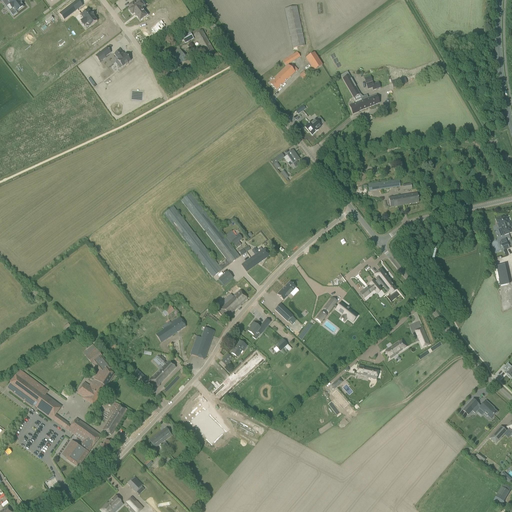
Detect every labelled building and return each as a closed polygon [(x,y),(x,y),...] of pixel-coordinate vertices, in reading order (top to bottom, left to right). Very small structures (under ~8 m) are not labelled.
[(0,0),(0,1),(1,1),(2,0),(6,0),(10,4),(9,5),(6,7),(9,12),(13,9),(12,9),(13,8),(16,12),(23,7),(20,3),(21,2),(19,0),(0,0)] [(129,5),(128,6),(130,9),(129,10),(132,15),(133,14),(134,14),(138,18),(139,17),(141,20),(144,18),(145,19),(148,16),(144,11),(143,12),(143,11),(142,11),(140,9),(137,4),(135,5),(133,2),(130,4),(131,5),(130,5),(129,5)] [(73,3),(59,14),(64,20),(78,9),(73,3)] [(284,9),(292,47),(292,48),(304,46),(296,6),(284,9)] [(83,19),(80,22),(83,26),(87,23),(90,27),(97,22),(94,17),(92,14),(91,14),(88,10),(81,16),(83,19)] [(144,27),(139,30),(143,35),(145,34),(148,32),(144,27)] [(202,30),(197,33),(193,35),(207,59),(216,55),(202,30)] [(180,36),(185,44),(194,39),(189,31),(180,36)] [(106,48),(95,56),(99,62),(100,61),(100,62),(105,57),(110,53),(111,53),(107,48),(106,48)] [(187,60),(179,49),(169,56),(176,67),(187,60)] [(119,50),(114,54),(116,57),(116,58),(118,60),(115,62),(120,69),(122,67),(122,68),(125,65),(125,66),(128,64),(128,63),(130,61),(125,54),(125,55),(124,56),(122,53),(119,51),(119,50)] [(296,52),(282,61),(285,65),(299,56),(296,52)] [(322,65),(314,53),(306,58),(314,71),(322,65)] [(276,91),(280,87),(297,70),(293,65),(290,68),(288,66),(270,84),(276,91)] [(304,71),(299,75),(303,80),(307,76),(304,71)] [(353,98),(354,98),(360,94),(347,72),(341,76),(342,79),(353,98)] [(407,84),(405,77),(392,82),(393,88),(407,84)] [(373,84),(371,85),(372,88),(373,91),(380,89),(378,83),(373,84)] [(322,91),(306,102),(312,109),(327,98),(322,91)] [(360,94),(354,98),(356,103),(349,106),(350,107),(351,110),(353,115),(358,112),(379,103),(377,99),(376,96),(368,99),(367,96),(367,95),(363,97),(360,94)] [(306,109),(303,106),(296,111),(298,114),(306,109)] [(312,122),(305,127),(312,135),(318,130),(320,128),(320,127),(321,126),(316,120),(315,121),(314,120),(312,123),(312,122)] [(287,155),(291,161),(288,163),(290,166),(293,164),(295,167),(299,165),(297,162),(299,160),(293,151),(287,155)] [(284,157),(282,153),(271,161),(274,165),(284,157)] [(285,180),(289,177),(284,171),(280,174),(285,180)] [(369,192),(400,187),(399,179),(368,184),(369,192)] [(239,257),(236,252),(219,230),(218,229),(191,193),(181,201),(226,260),(218,265),(173,207),(163,215),(209,274),(212,278),(239,257)] [(419,203),(418,198),(417,194),(397,197),(389,199),(390,208),(419,203)] [(503,217),(496,220),(498,224),(499,228),(498,228),(501,236),(504,235),(506,234),(511,233),(508,225),(509,224),(507,217),(504,218),(503,217)] [(238,234),(235,236),(233,233),(231,231),(225,236),(230,244),(232,242),(237,248),(241,245),(238,241),(242,238),(238,234)] [(506,239),(500,241),(502,246),(503,250),(509,248),(507,243),(506,239)] [(260,248),(257,250),(256,248),(252,251),(255,256),(242,265),(247,272),(270,256),(264,248),(262,250),(260,248)] [(367,259),(374,255),(373,253),(359,260),(362,266),(369,263),(367,259)] [(496,267),(500,287),(510,284),(505,265),(496,267)] [(366,286),(363,289),(365,290),(365,291),(364,292),(367,296),(374,290),(374,291),(375,291),(376,293),(380,289),(378,287),(382,284),(388,292),(391,296),(397,291),(395,290),(389,282),(387,280),(388,279),(386,277),(381,270),(375,274),(374,275),(378,280),(375,282),(374,281),(369,285),(370,286),(368,288),(366,286)] [(233,279),(227,272),(218,279),(224,286),(233,279)] [(281,291),(277,295),(283,301),(288,297),(287,297),(288,296),(289,296),(296,288),(290,283),(282,291),(281,291)] [(313,299),(316,297),(309,287),(301,292),(305,297),(304,297),(306,300),(301,304),(303,307),(308,303),(310,306),(316,302),(313,299)] [(239,290),(219,309),(224,315),(227,319),(233,314),(232,313),(233,312),(235,311),(247,299),(244,296),(239,290)] [(330,301),(323,310),(328,313),(333,307),(336,309),(343,315),(340,319),(342,320),(341,321),(342,321),(343,321),(344,322),(347,318),(353,322),(357,316),(353,313),(352,314),(351,313),(352,312),(349,310),(349,309),(347,308),(343,306),(344,306),(341,303),(337,308),(334,305),(335,305),(330,301)] [(280,304),(275,310),(288,322),(293,316),(280,304)] [(168,315),(174,311),(170,306),(168,307),(168,308),(165,311),(168,315)] [(297,332),(308,321),(303,316),(293,328),(297,332)] [(163,330),(156,335),(161,343),(178,332),(181,330),(186,327),(183,323),(179,318),(170,324),(171,325),(168,327),(167,325),(162,328),(163,330)] [(250,328),(248,331),(252,334),(253,335),(252,337),(256,341),(260,335),(267,326),(268,325),(265,322),(263,323),(260,328),(259,327),(255,324),(251,329),(250,328)] [(205,328),(202,338),(196,336),(192,350),(190,355),(204,360),(214,331),(205,328)] [(425,332),(417,336),(420,344),(428,341),(425,332)] [(282,340),(275,346),(276,347),(279,351),(280,351),(284,347),(287,345),(282,340)] [(389,348),(385,352),(386,354),(390,359),(394,356),(395,355),(407,347),(402,341),(402,340),(389,348)] [(231,353),(237,357),(242,351),(243,352),(246,346),(240,342),(234,350),(233,350),(231,353)] [(87,351),(83,354),(85,356),(90,362),(92,365),(93,364),(96,362),(97,361),(99,359),(100,358),(102,357),(101,357),(95,349),(93,346),(88,350),(87,351)] [(257,351),(212,392),(220,401),(265,360),(257,351)] [(232,358),(228,354),(221,361),(225,366),(232,358)] [(162,363),(164,366),(166,364),(164,361),(161,357),(160,356),(159,357),(158,358),(159,359),(157,360),(161,364),(162,363)] [(81,388),(77,394),(83,397),(82,398),(85,399),(87,401),(93,405),(95,402),(99,396),(100,397),(114,375),(111,373),(109,372),(111,369),(102,357),(93,364),(94,364),(94,365),(96,367),(99,370),(101,368),(99,371),(96,377),(97,378),(96,379),(95,380),(94,380),(89,387),(84,383),(81,388)] [(166,364),(164,366),(149,382),(156,389),(176,368),(168,362),(167,363),(166,364)] [(511,367),(508,363),(502,369),(506,373),(507,371),(508,372),(506,375),(511,380),(511,379),(511,367)] [(359,366),(357,374),(367,376),(366,378),(376,380),(378,371),(364,368),(364,367),(359,366)] [(137,370),(132,375),(135,377),(141,383),(146,378),(140,373),(137,370)] [(61,419),(56,415),(61,407),(46,395),(48,392),(22,372),(20,371),(6,389),(33,409),(35,406),(58,423),(61,419)] [(336,381),(331,386),(334,390),(340,385),(336,381)] [(479,404),(473,399),(463,410),(468,415),(472,411),(475,414),(480,409),(485,413),(484,414),(487,417),(488,416),(491,419),(497,413),(491,407),(492,406),(486,401),(481,407),(478,404),(479,404)] [(198,403),(184,418),(210,444),(225,430),(198,403)] [(113,407),(111,411),(113,412),(113,413),(112,414),(109,420),(107,422),(106,424),(105,426),(104,427),(104,428),(103,428),(102,430),(104,431),(105,432),(108,434),(110,435),(111,436),(113,433),(114,432),(115,429),(117,426),(118,425),(124,414),(125,414),(127,410),(123,409),(121,407),(119,406),(118,405),(115,404),(114,406),(113,407)] [(64,421),(61,419),(58,423),(60,425),(68,431),(68,430),(71,427),(71,426),(64,421)] [(68,430),(68,431),(69,431),(71,433),(73,434),(76,436),(84,442),(81,445),(80,447),(79,447),(76,445),(74,448),(73,450),(71,453),(69,456),(68,456),(68,457),(66,459),(69,461),(70,462),(70,463),(73,464),(75,466),(77,467),(79,465),(81,462),(83,459),(85,457),(87,454),(87,453),(89,451),(90,450),(92,447),(92,448),(96,442),(97,441),(98,440),(98,439),(99,437),(100,436),(100,435),(99,435),(98,434),(97,434),(96,432),(95,432),(84,424),(83,423),(82,423),(81,422),(77,419),(71,426),(71,427),(68,430)] [(150,441),(153,445),(155,448),(165,440),(164,438),(170,434),(166,429),(150,441)] [(490,438),(496,444),(506,433),(503,430),(500,434),(496,431),(490,438)] [(106,440),(103,445),(101,444),(100,446),(107,451),(111,444),(106,440)] [(74,448),(76,445),(71,441),(61,455),(66,459),(68,457),(68,456),(69,456),(71,453),(73,450),(74,448)] [(54,476),(44,483),(49,490),(58,484),(54,476)] [(134,477),(127,484),(136,493),(136,492),(143,486),(134,477)] [(497,494),(492,503),(501,508),(504,503),(503,502),(505,499),(497,494)] [(114,496),(107,503),(100,509),(103,511),(110,511),(113,510),(115,511),(117,509),(115,507),(120,502),(114,496)] [(133,511),(140,511),(144,508),(136,501),(135,502),(130,498),(125,503),(133,511)]
